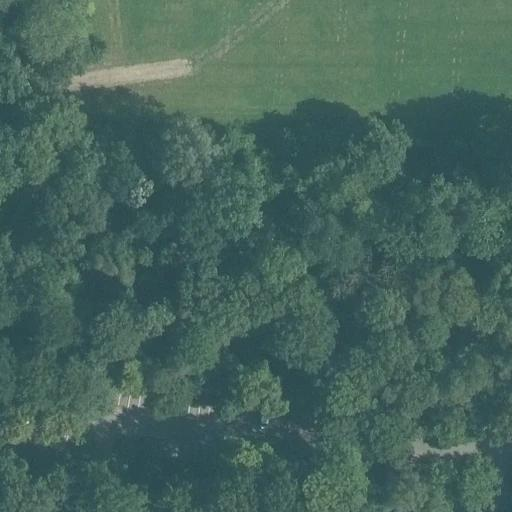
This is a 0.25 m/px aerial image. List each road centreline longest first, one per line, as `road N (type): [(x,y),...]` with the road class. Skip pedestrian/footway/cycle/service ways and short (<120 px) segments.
road 1 (unknown): [(511,340),(145,340),(0,309)]
road 2 (track): [(0,90),(189,67)]
